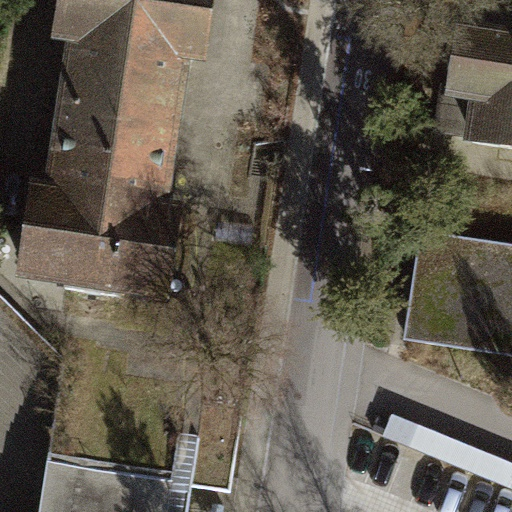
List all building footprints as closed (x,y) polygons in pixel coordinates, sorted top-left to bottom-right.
[(68,0),(63,34),(79,36),(185,52),(201,54),(209,0),(68,0)] [(160,217),(185,52),(79,36),(55,201),(160,217)] [(465,167),(511,172),(511,43),(481,40),(478,64),(452,61),(442,144),(468,147),(465,167)] [(177,219),(160,217),(55,201),(37,199),(27,272),(68,278),(66,290),(123,298),(124,287),(166,293),(177,219)] [(511,251),(430,238),(415,351),(511,363),(511,251)] [(169,511),(174,481),(49,462),(41,511),(169,511)]
